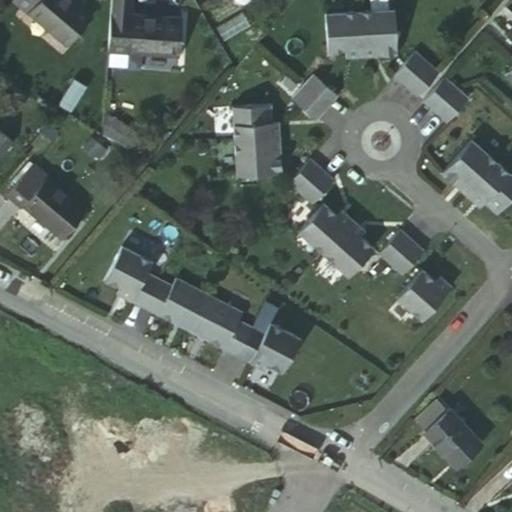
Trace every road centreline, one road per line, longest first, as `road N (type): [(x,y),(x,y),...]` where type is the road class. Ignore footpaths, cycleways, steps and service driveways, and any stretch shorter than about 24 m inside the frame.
road 1 (residential): [(342,466),(0,290)]
road 2 (residential): [(342,466),(511,273)]
road 3 (residential): [(393,166),(407,153),(410,130),(380,109),(358,120),(351,140),(360,160),(380,169)]
road 4 (residential): [(511,270),(393,166)]
